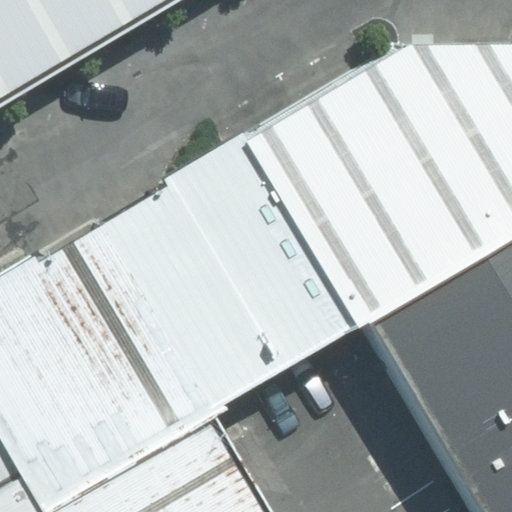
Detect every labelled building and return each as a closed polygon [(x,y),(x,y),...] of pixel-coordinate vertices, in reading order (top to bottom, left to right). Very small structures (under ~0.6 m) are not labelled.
[(0,0),(0,95),(165,0),(0,0)] [(511,64),(384,60),(0,283),(0,437),(45,511),(80,511),(217,435),(208,417),(357,336),(511,247),(511,64)] [(511,511),(511,247),(357,336),(458,511),(511,511)] [(260,511),(217,435),(80,511),(260,511)] [(0,511),(45,511),(0,437),(0,511)]
